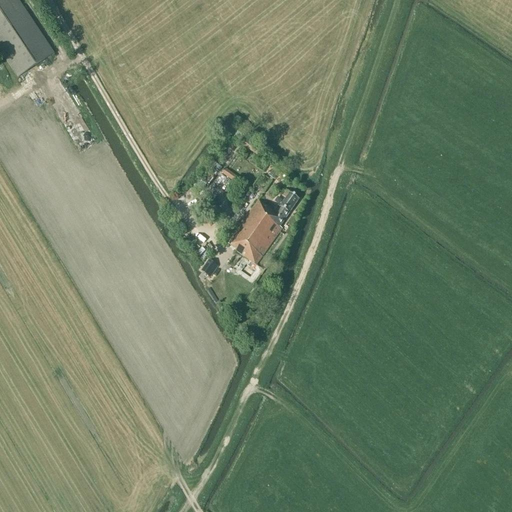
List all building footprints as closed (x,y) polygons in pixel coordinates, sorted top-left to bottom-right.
[(0,0),(0,51),(18,79),(54,54),(17,0),(0,0)] [(243,139),(240,144),(263,160),(266,155),(243,139)] [(200,177),(208,184),(222,168),(214,161),(200,177)] [(198,179),(193,186),(200,192),(206,184),(198,179)] [(258,202),(256,206),(228,245),(236,251),(234,252),(256,267),(282,229),(279,228),(298,200),(286,192),(282,197),(285,199),(275,214),(258,202)] [(210,262),(202,273),(204,274),(210,279),(218,267),(212,263),(210,262)]
